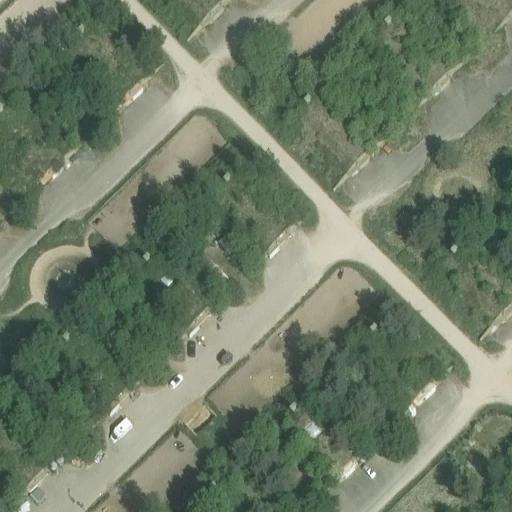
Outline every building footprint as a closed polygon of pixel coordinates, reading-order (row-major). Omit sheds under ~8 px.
[(227,6),(220,0),(177,0),(205,28),(227,6)] [(511,0),(492,0),(511,19),(511,0)] [(454,77),(402,24),(380,45),(432,99),(454,77)] [(147,85),(95,32),(73,53),(125,106),(147,85)] [(373,156),(321,103),(299,124),(352,177),(373,156)] [(66,164),(14,111),(0,124),(0,140),(44,185),(66,164)] [(294,234),(242,181),(220,202),(272,255),(294,234)] [(511,313),(511,297),(468,252),(446,274),(498,327),(511,313)] [(213,313),(161,260),(139,281),(191,334),(213,313)] [(440,384),(388,331),(366,352),(418,405),(440,384)] [(132,392),(80,339),(58,360),(110,413),(132,392)] [(359,462),(307,409),(286,431),(338,484),(359,462)] [(53,469),(1,416),(0,417),(0,458),(31,491),(53,469)] [(251,511),(227,488),(206,509),(208,511),(251,511)]
